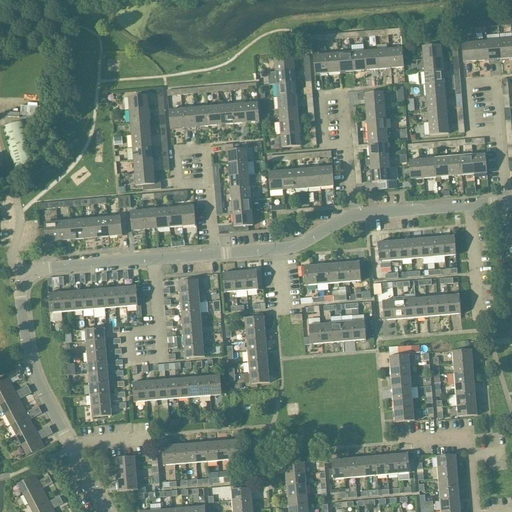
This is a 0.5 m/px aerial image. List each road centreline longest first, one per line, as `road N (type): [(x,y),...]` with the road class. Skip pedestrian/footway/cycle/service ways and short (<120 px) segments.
road 1 (residential): [(354,216),(297,246),(26,274)]
road 2 (residential): [(26,274),(20,294),(37,377),(104,511)]
road 3 (residential): [(502,201),(354,216)]
road 4 (residential): [(499,128),(495,79),(467,82),(471,129)]
